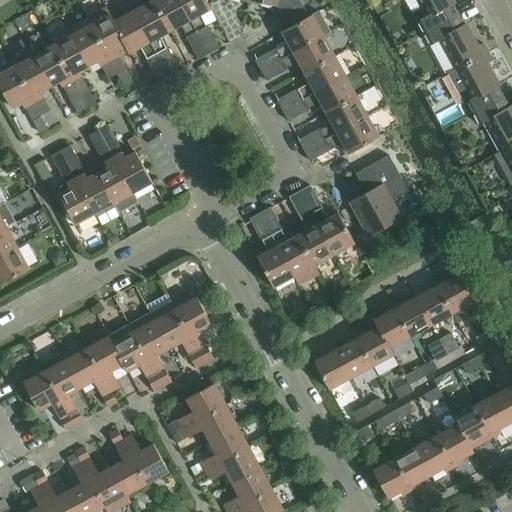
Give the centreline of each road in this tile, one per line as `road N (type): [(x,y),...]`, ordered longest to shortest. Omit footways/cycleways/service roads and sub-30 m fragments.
road 1 (residential): [(357,511),(204,223)]
road 2 (residential): [(220,210),(294,169),(235,61),(158,101)]
road 3 (residential): [(0,329),(204,223)]
road 4 (unknown): [(158,101),(116,106),(21,149)]
road 5 (residential): [(220,210),(158,101)]
